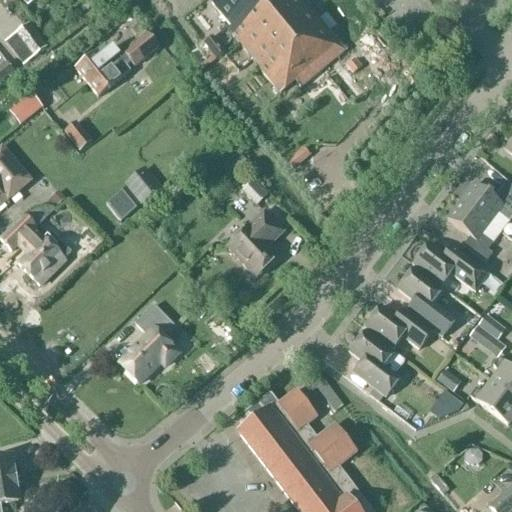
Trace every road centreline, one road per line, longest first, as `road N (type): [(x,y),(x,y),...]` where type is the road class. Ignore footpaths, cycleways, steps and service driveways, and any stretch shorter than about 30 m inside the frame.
road 1 (tertiary): [(126,491),(152,456),(317,309),(511,62)]
road 2 (tertiary): [(126,491),(105,449),(0,343)]
road 3 (tertiary): [(0,383),(93,478),(126,491)]
